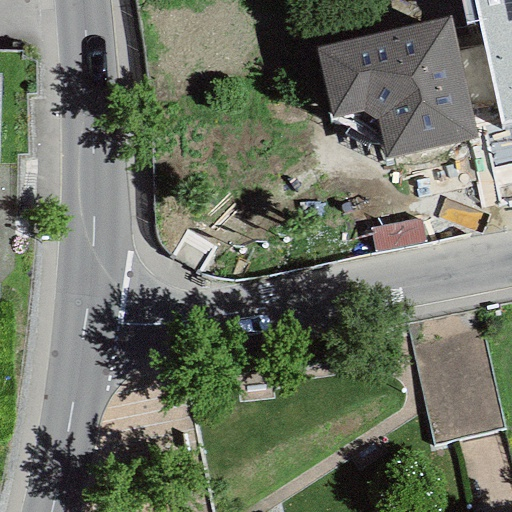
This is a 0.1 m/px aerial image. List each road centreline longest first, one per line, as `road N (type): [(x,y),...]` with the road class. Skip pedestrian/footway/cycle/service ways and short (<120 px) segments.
road 1 (residential): [(82,321),(187,320),(511,265)]
road 2 (tertiary): [(82,321),(90,243),(77,0)]
road 3 (tertiary): [(48,511),(82,321)]
